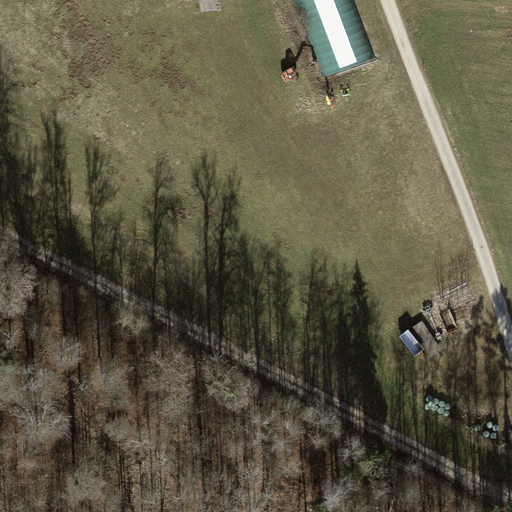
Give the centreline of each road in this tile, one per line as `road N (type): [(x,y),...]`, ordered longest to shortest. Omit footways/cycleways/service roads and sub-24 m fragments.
road 1 (track): [(0,228),(511,491)]
road 2 (track): [(511,330),(394,0)]
